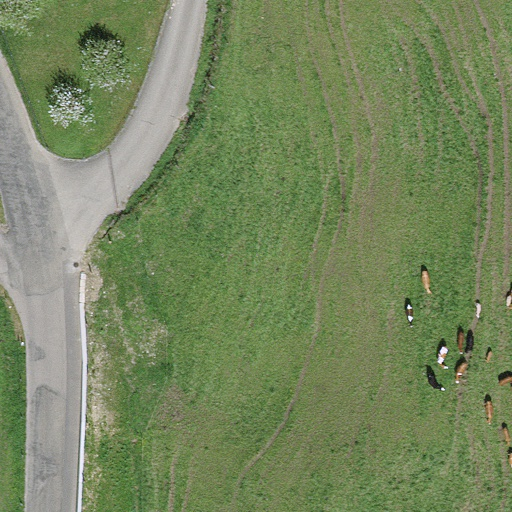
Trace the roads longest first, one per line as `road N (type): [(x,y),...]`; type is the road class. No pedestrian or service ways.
road 1 (unclassified): [(33,229),(131,158),(163,101),(190,0)]
road 2 (tertiary): [(50,511),(51,336),(33,229)]
